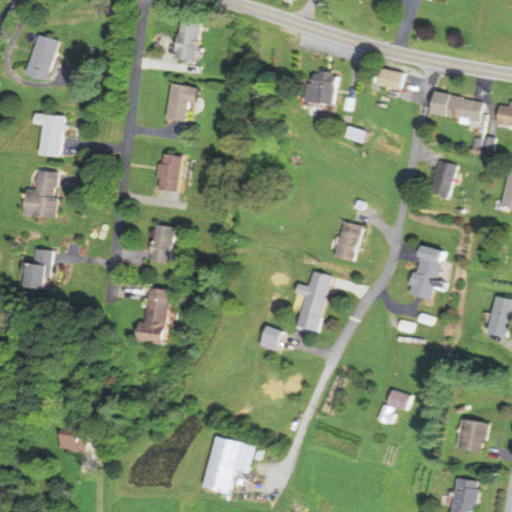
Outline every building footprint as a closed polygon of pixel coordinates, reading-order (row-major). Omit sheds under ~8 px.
[(206,20),(184,20),(183,61),(204,62),(206,20)] [(70,42),(47,36),(37,76),(60,82),(70,42)] [(387,69),(383,84),(404,89),(407,73),(387,69)] [(312,84),(310,101),(336,104),(339,76),(318,74),(317,84),(312,84)] [(195,121),(199,88),(176,85),(172,119),(195,121)] [(441,92),(437,112),(484,121),(488,103),(466,99),(466,98),(455,95),(455,94),(441,92)] [(348,97),(347,109),(354,110),(356,99),(348,97)] [(511,106),(504,105),(501,122),(511,124),(511,106)] [(50,126),(47,154),(70,155),(73,117),(42,115),(41,125),(50,126)] [(353,125),(349,136),(366,142),(369,131),(353,125)] [(487,150),(496,152),(499,138),(489,136),(487,150)] [(476,150),(489,153),(492,140),(480,137),(476,150)] [(184,191),(186,155),(164,154),(162,190),(184,191)] [(450,165),(431,161),(425,195),(444,199),(450,165)] [(443,161),(436,192),(452,196),(459,165),(443,161)] [(491,204),(510,210),(511,202),(511,168),(503,165),(491,204)] [(63,171),(41,170),(41,190),(31,190),(30,215),(62,216),(63,171)] [(348,222),(341,256),(358,259),(365,225),(348,222)] [(176,263),(178,226),(157,225),(155,262),(176,263)] [(426,246),(422,260),(424,260),(421,272),(418,272),(415,284),(417,284),(415,292),(433,297),(446,251),(426,246)] [(33,287),(53,289),(56,250),(36,248),(33,287)] [(316,271),(312,286),(303,283),(300,293),(310,296),(301,325),(320,330),(324,317),(323,317),(328,298),(327,298),(333,276),(316,271)] [(172,345),(176,290),(150,288),(146,343),(172,345)] [(511,297),(500,296),(494,332),(511,334),(511,297)] [(424,313),(421,321),(434,324),(436,317),(424,313)] [(403,319),(401,329),(414,331),(416,322),(403,319)] [(396,390),(392,403),(411,409),(415,396),(396,390)] [(387,405),(381,419),(391,423),(396,408),(387,405)] [(471,420),(466,447),(485,451),(487,440),(490,440),(493,424),(471,420)] [(93,425),(69,422),(66,449),(90,451),(93,425)] [(220,436),(258,445),(251,471),(239,468),(233,493),(231,492),(224,491),(207,486),(220,436)] [(259,448),(265,450),(262,460),(256,458),(259,448)] [(461,478),(456,511),(471,511),(472,510),(476,511),(477,505),(480,505),(482,490),(479,489),(480,481),(461,478)]
